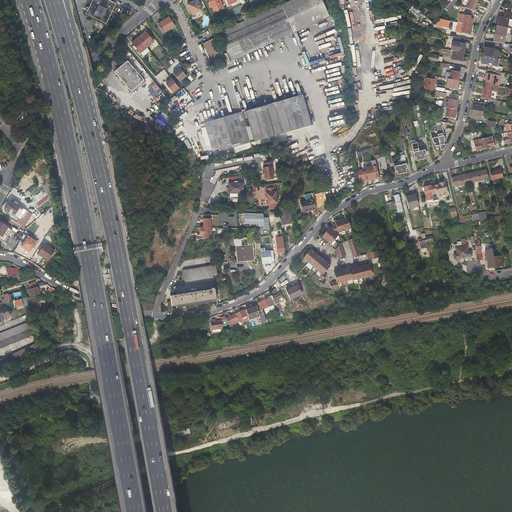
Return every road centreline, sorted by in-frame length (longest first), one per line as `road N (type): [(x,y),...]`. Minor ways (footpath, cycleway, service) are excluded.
road 1 (motorway): [(28,0),(71,165),(129,511)]
road 2 (track): [(511,370),(163,458),(49,511)]
road 3 (motorway): [(158,511),(118,266),(67,37)]
road 4 (residential): [(154,314),(195,315),(250,296),(328,213),(446,166)]
road 5 (unknown): [(205,88),(264,65),(298,70),(326,149)]
road 6 (residential): [(498,0),(477,43),(446,166)]
road 7 (residential): [(0,256),(76,293),(154,314)]
road 8 (unclassified): [(155,4),(92,60),(42,120)]
road 9 (unclassified): [(87,369),(90,386),(102,394),(134,396),(149,443),(163,458)]
road 10 (unknown): [(326,149),(368,105),(366,40)]
